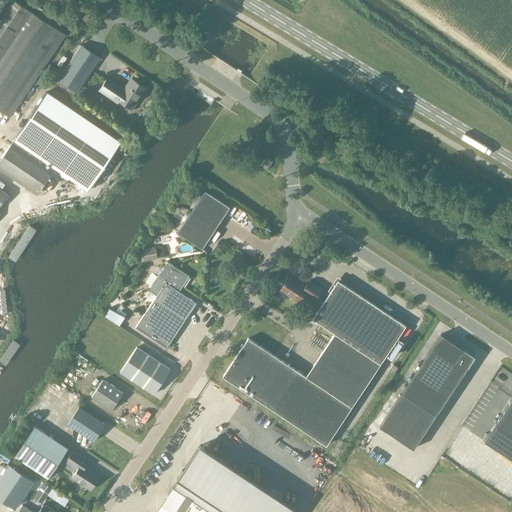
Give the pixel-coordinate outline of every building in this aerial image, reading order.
[(66,34),(31,11),(15,0),(6,0),(0,10),(0,110),(10,117),(66,34)] [(81,45),(58,80),(76,92),(100,57),(81,45)] [(124,89),(120,86),(108,77),(99,90),(118,103),(119,101),(131,109),(146,88),(131,78),(124,89)] [(88,190),(92,185),(121,142),(46,91),(0,159),(0,169),(37,194),(55,168),(88,190)] [(266,170),(273,161),(267,157),(260,166),(266,170)] [(204,190),(177,232),(202,248),(229,207),(204,190)] [(44,203),(36,205),(39,215),(47,213),(44,203)] [(140,261),(157,258),(155,245),(138,248),(140,261)] [(166,347),(196,302),(179,291),(189,276),(167,261),(148,290),(156,296),(135,327),(166,347)] [(314,300),(321,289),(309,280),(304,287),(288,277),(280,290),(299,302),(304,294),(314,300)] [(325,444),(382,360),(405,325),(338,280),(312,318),(334,333),(305,376),(248,338),(222,376),(325,444)] [(111,314),(120,321),(126,312),(117,306),(111,314)] [(208,324),(213,318),(207,314),(203,320),(208,324)] [(474,357),(440,334),(379,426),(413,449),(474,357)] [(153,394),(169,369),(136,347),(120,372),(153,394)] [(392,364),(388,371),(393,374),(397,367),(392,364)] [(122,393),(102,379),(91,396),(111,410),(122,393)] [(483,441),(461,426),(438,459),(495,497),(511,470),(511,399),(483,441)] [(67,423),(93,441),(104,424),(78,407),(67,423)] [(145,421),(149,412),(142,409),(138,418),(145,421)] [(34,426),(14,456),(47,478),(58,461),(37,447),(45,433),(34,426)] [(177,479),(155,511),(291,511),(294,508),(200,445),(183,470),(177,479)] [(72,451),(66,461),(77,469),(72,477),(90,489),(98,476),(84,467),(87,461),(72,451)] [(0,493),(17,505),(33,480),(6,462),(0,471),(0,493)] [(44,481),(35,496),(43,500),(52,485),(44,481)] [(339,511),(323,502),(316,511),(339,511)]
